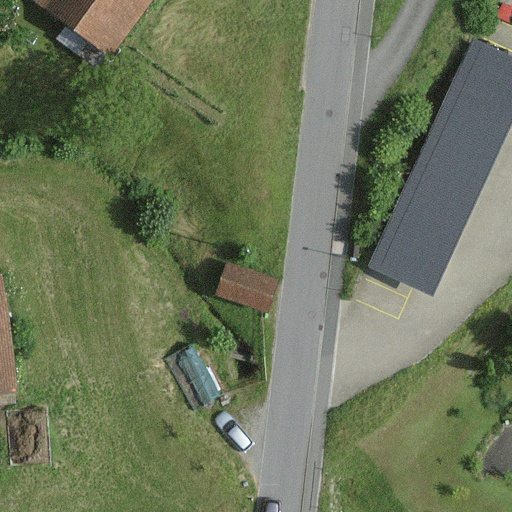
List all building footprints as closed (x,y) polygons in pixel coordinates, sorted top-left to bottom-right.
[(154,0),(28,0),(113,59),(154,0)] [(511,127),(511,58),(471,39),(367,264),(434,295),(511,127)] [(281,280),(224,263),(215,292),(272,310),(281,280)] [(3,275),(0,275),(0,391),(16,390),(3,275)] [(190,344),(164,359),(193,410),(219,395),(190,344)]
